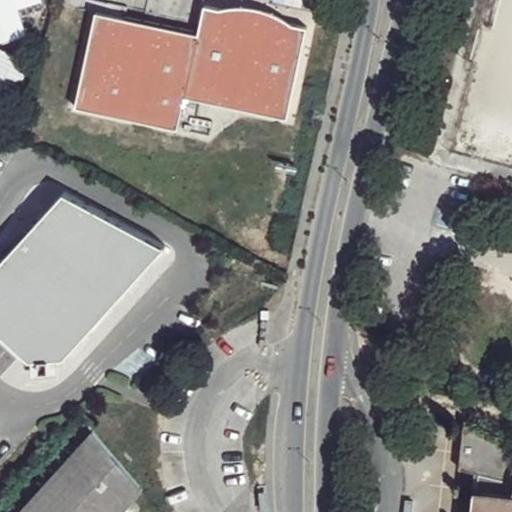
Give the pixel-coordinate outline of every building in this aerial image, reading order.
[(199,34),(97,13),(76,109),(179,131),(186,99),(289,121),(309,30),(205,8),(199,34)] [(65,195),(0,267),(0,333),(30,361),(33,357),(40,363),(41,374),(50,373),(50,353),(53,353),(65,361),(166,250),(65,195)] [(511,446),(467,426),(462,468),(511,478),(511,446)] [(93,429),(18,511),(122,511),(143,489),(93,429)] [(477,511),(480,488),(461,486),(458,511),(477,511)] [(511,511),(511,491),(480,488),(477,511),(511,511)]
